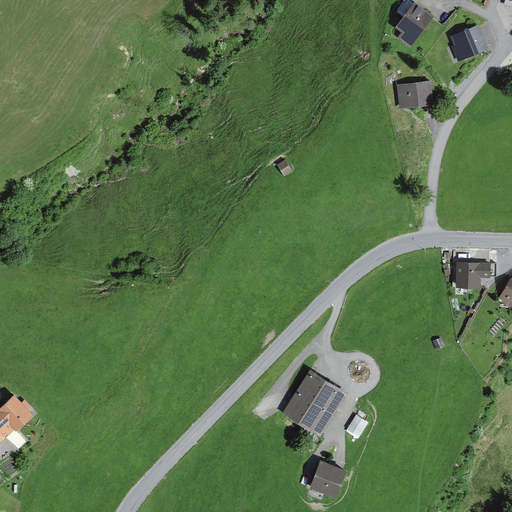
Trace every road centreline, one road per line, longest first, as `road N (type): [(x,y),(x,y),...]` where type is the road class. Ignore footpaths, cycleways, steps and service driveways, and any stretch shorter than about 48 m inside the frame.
road 1 (residential): [(125,511),(353,272),(383,252),(428,240)]
road 2 (residential): [(494,0),(502,50),(442,140),(428,240)]
